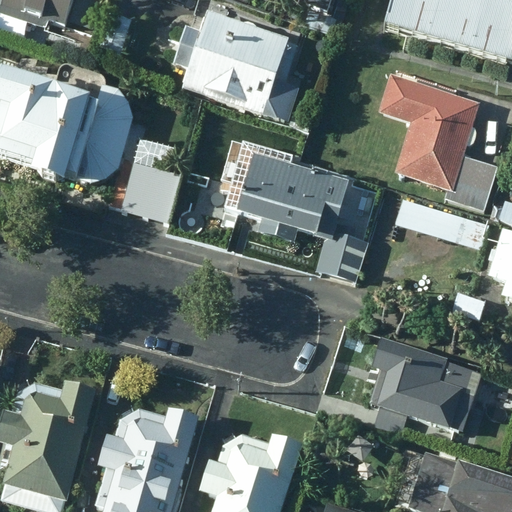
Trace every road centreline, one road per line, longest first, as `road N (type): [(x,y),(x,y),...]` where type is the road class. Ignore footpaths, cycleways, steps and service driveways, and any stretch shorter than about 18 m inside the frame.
road 1 (residential): [(143,301),(212,295),(271,314),(282,335),(259,358),(217,351),(184,334)]
road 2 (residential): [(143,301),(0,264)]
